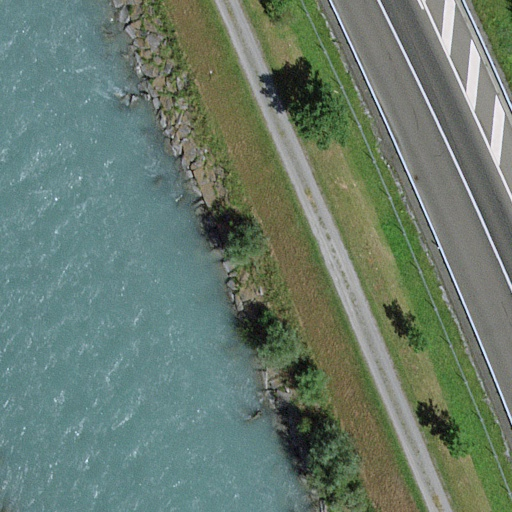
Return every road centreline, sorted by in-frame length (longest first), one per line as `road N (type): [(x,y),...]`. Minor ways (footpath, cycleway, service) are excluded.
road 1 (track): [(438,511),(225,0)]
road 2 (motorway): [(401,0),(511,244)]
